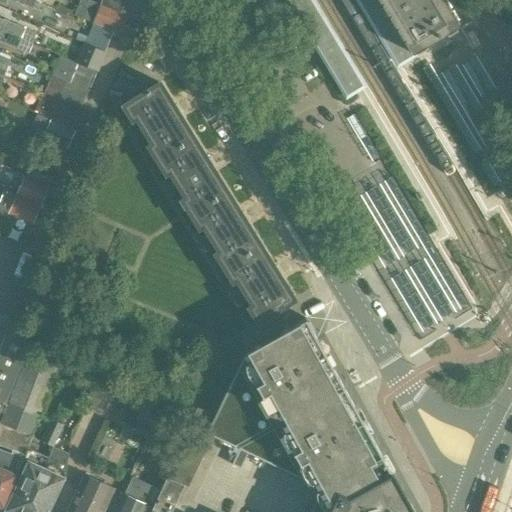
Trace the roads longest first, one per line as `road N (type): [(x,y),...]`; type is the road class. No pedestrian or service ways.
road 1 (unclassified): [(411,394),(258,150)]
road 2 (residential): [(258,150),(158,0)]
